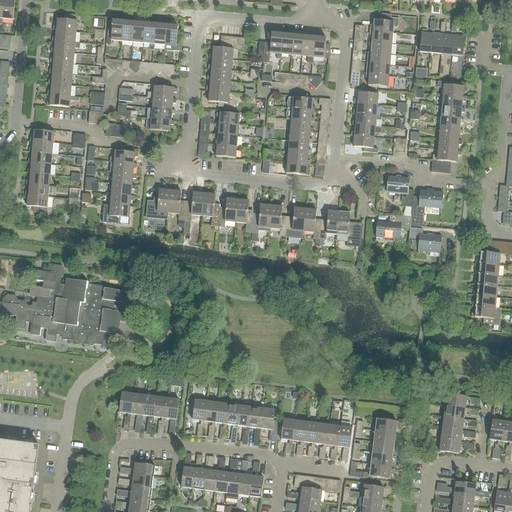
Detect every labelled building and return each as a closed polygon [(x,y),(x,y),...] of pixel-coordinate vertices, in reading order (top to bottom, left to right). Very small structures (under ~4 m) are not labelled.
[(3,0),(2,20),(13,21),(15,0),(10,0),(3,0)] [(56,31),(76,33),(78,16),(64,15),(63,20),(57,20),(56,27),(53,27),(53,31),(56,31)] [(370,32),(393,34),(393,28),(396,28),(398,26),(399,19),(391,18),(391,23),(374,21),(373,28),(370,28),(370,32)] [(124,22),(122,42),(132,43),(134,23),(127,22),(128,19),(124,19),(123,22),(124,22)] [(134,23),(132,43),(143,44),(145,24),(138,23),(138,20),(134,20),(134,23)] [(111,41),(122,42),(124,22),(123,22),(113,21),(112,31),(108,31),(107,36),(111,36),(111,41)] [(145,24),(143,44),(149,45),(148,51),(154,51),(154,45),(156,25),(149,24),(149,21),(145,21),(145,24)] [(165,46),(167,26),(166,26),(160,25),(160,22),(156,22),(156,25),(154,45),(165,46)] [(180,45),(176,45),(178,27),(170,26),(171,23),(167,23),(166,26),(167,26),(165,46),(164,51),(179,52),(180,45)] [(55,42),(75,43),(76,33),(56,31),(55,38),(52,38),(52,42),(55,42)] [(281,55),(282,35),(275,34),(276,31),(272,31),(270,44),(265,43),(263,64),(269,64),(270,54),(277,55),(277,58),(280,58),(281,55)] [(282,35),(281,55),(291,56),(293,36),(286,35),(286,32),(282,32),(282,35)] [(393,34),(370,32),(369,35),(372,36),(372,42),(372,43),(392,45),(393,34)] [(293,36),(291,56),(302,57),(304,37),(297,36),(297,33),(293,33),(293,36)] [(419,53),(430,54),(432,34),(421,33),(419,53)] [(304,37),(302,57),(307,58),(307,64),(312,64),(313,58),(315,38),(314,38),(308,37),(308,34),(304,34),(304,37)] [(432,34),(430,54),(441,55),(443,35),(432,34)] [(330,45),(325,45),(326,39),(318,38),(319,35),(315,35),(314,38),(315,38),(313,58),(328,59),(330,45)] [(452,56),(454,36),(443,35),(441,55),(452,56)] [(465,37),(454,36),(452,56),(463,57),(465,37)] [(55,42),(54,49),(51,48),(51,52),(54,53),(54,52),(74,54),(75,49),(79,50),(80,44),(75,44),(75,43),(55,42)] [(372,43),(372,42),(369,42),(368,46),(371,46),(371,53),(391,55),(392,45),(372,43)] [(232,50),(226,49),(220,49),(213,48),(212,55),(209,55),(209,59),(212,59),(232,61),(233,50),(232,50)] [(74,54),(54,52),(54,53),(53,59),(50,59),(50,63),(53,63),(73,65),(74,54)] [(367,57),(367,64),(370,64),(390,66),(391,55),(371,53),(368,53),(367,57)] [(231,72),(232,61),(212,59),(211,66),(208,66),(208,70),(211,70),(231,72)] [(116,66),(116,61),(105,60),(105,65),(114,73),(118,68),(116,66)] [(125,73),(129,69),(126,67),(127,62),(116,61),(116,66),(118,68),(125,73)] [(135,74),(140,70),(137,68),(138,63),(127,62),(126,67),(129,69),(135,74)] [(53,63),(52,70),(49,70),(49,74),(52,74),(72,76),(73,65),(53,63)] [(148,64),(138,63),(137,68),(140,70),(146,75),(150,71),(148,69),(148,64)] [(157,76),(161,72),(159,70),(159,65),(148,64),(148,69),(150,71),(157,76)] [(369,75),(389,77),(390,66),(370,64),(367,64),(366,68),(366,74),(369,75)] [(168,77),(174,72),(174,66),(159,65),(159,70),(161,72),(168,77)] [(230,82),(231,72),(211,70),(210,77),(207,76),(207,80),(210,81),(230,82)] [(427,71),(416,70),(416,78),(427,79),(427,71)] [(52,74),(51,81),(48,81),(48,85),(51,85),(71,86),(72,76),(52,74)] [(285,80),(286,75),(275,74),(274,78),(284,86),(288,82),(285,80)] [(388,88),(389,77),(369,75),(366,74),(365,78),(368,79),(368,86),(388,88)] [(296,81),(296,76),(286,75),(285,80),(288,82),(294,87),(298,83),(296,81)] [(305,88),(309,84),(307,82),(307,77),(296,76),(296,81),(298,83),(305,88)] [(316,89),(322,83),(322,82),(322,78),(307,77),(307,82),(309,84),(316,89)] [(210,81),(209,88),(206,87),(206,91),(209,92),(209,91),(229,93),(230,82),(210,81)] [(444,86),(444,83),(438,82),(437,88),(443,88),(442,97),(463,98),(463,91),(466,92),(467,88),(444,86)] [(70,97),(71,86),(51,85),(50,92),(47,91),(47,95),(50,96),(50,95),(70,97)] [(154,87),(153,93),(147,93),(147,98),(153,98),(173,100),(174,93),(177,93),(177,89),(154,87)] [(209,91),(209,92),(208,102),(218,103),(218,107),(223,108),(224,104),(228,104),(229,93),(209,91)] [(357,104),(377,106),(378,95),(358,93),(357,100),(354,100),(354,104),(357,104)] [(46,102),(46,106),(69,108),(70,101),(78,102),(78,98),(70,97),(50,95),(50,96),(49,103),(46,102)] [(463,98),(442,97),(441,107),(462,109),(462,102),(465,102),(466,99),(463,98)] [(173,100),(153,98),(152,109),(172,111),(172,110),(173,104),(176,104),(176,100),(173,100)] [(287,109),(292,109),(312,111),(315,112),(315,108),(312,107),(313,100),(288,98),(289,98),(287,103),(288,109),(287,109)] [(377,106),(357,104),(356,111),(353,111),(353,115),(356,115),(376,117),(377,106)] [(462,109),(441,107),(440,118),(461,120),(461,113),(464,113),(465,109),(462,109)] [(172,111),(152,109),(151,120),(171,121),(172,114),(175,115),(175,111),(172,110),(172,111)] [(312,111),(292,109),(287,109),(288,109),(286,114),(287,119),(286,119),(286,120),(291,120),(311,122),(314,122),(314,118),(311,118),(312,111)] [(219,124),(239,126),(240,115),(216,113),(216,117),(219,117),(219,124)] [(375,128),(376,120),(381,121),(381,117),(376,117),(356,115),(355,122),(352,122),(352,126),(355,126),(375,128)] [(461,120),(440,118),(439,129),(460,131),(460,124),(463,124),(464,120),(461,120)] [(171,121),(151,120),(147,119),(146,130),(170,132),(171,125),(174,125),(174,121),(171,121)] [(311,122),(291,120),(290,131),(310,133),(313,133),(313,129),(310,129),(311,122)] [(238,137),(239,126),(219,124),(216,124),(215,128),(218,128),(218,135),(238,137)] [(381,128),(375,128),(355,126),(354,133),(351,132),(351,136),(354,137),(354,136),(374,138),(375,134),(381,135),(381,128)] [(460,131),(439,129),(438,140),(459,141),(459,134),(462,135),(463,131),(460,131)] [(53,144),(54,133),(34,131),(33,139),(30,138),(30,142),(33,142),(53,144)] [(290,131),(289,142),(309,143),(309,144),(312,144),(312,140),(309,140),(310,133),(290,131)] [(217,146),(237,148),(238,137),(218,135),(215,135),(214,139),(217,139),(217,146)] [(354,137),(353,147),(363,148),(363,152),(377,154),(378,149),(373,149),(374,138),(354,136),(354,137)] [(459,141),(438,140),(437,150),(458,152),(458,145),(461,145),(462,141),(459,141)] [(33,142),(32,149),(29,149),(29,153),(32,153),(52,155),(52,149),(58,150),(59,144),(53,144),(33,142)] [(309,143),(289,142),(288,152),(308,154),(311,155),(311,151),(308,150),(309,144),(309,143)] [(236,159),(237,148),(217,146),(214,145),(213,149),(216,150),(216,157),(236,159)] [(458,152),(437,150),(437,156),(433,156),(432,161),(438,162),(444,162),(451,163),(457,163),(457,156),(460,156),(461,152),(458,152)] [(114,163),(134,165),(134,164),(134,157),(137,158),(138,154),(115,152),(114,163)] [(288,152),(287,163),(307,165),(310,165),(310,161),(307,161),(308,154),(288,152)] [(32,153),(31,160),(28,160),(28,164),(31,164),(51,165),(51,160),(57,160),(58,155),(52,155),(32,153)] [(134,165),(114,163),(113,174),(133,175),(133,168),(136,168),(137,165),(134,164),(134,165)] [(307,165),(287,163),(286,174),(309,176),(309,172),(310,165),(307,165)] [(31,164),(30,171),(27,171),(27,174),(30,175),(30,174),(50,176),(51,165),(31,164)] [(324,171),(315,170),(315,178),(324,179),(324,171)] [(29,185),(49,187),(50,176),(30,174),(30,175),(29,182),(26,181),(26,185),(29,185)] [(113,174),(112,184),(132,186),(132,179),(135,179),(136,175),(133,175),(113,174)] [(408,191),(409,179),(388,177),(387,193),(406,195),(405,207),(412,208),(413,197),(414,191),(408,191)] [(112,184),(111,195),(131,197),(131,190),(134,190),(135,186),(132,186),(112,184)] [(25,196),(28,196),(48,198),(49,187),(29,185),(28,192),(25,192),(25,196)] [(159,190),(158,198),(154,198),(153,202),(147,201),(146,219),(167,221),(168,214),(170,191),(159,190)] [(170,191),(168,214),(178,215),(178,221),(180,221),(184,221),(186,205),(180,205),(181,192),(170,191)] [(422,227),(423,207),(441,209),(442,193),(420,191),(419,198),(413,197),(412,208),(411,215),(411,216),(411,218),(410,226),(422,227)] [(184,221),(191,222),(191,216),(202,217),(204,194),(193,193),(192,206),(186,205),(184,221)] [(215,195),(204,194),(202,217),(212,218),(211,227),(215,227),(218,228),(219,211),(220,209),(214,208),(215,195)] [(130,208),(130,207),(130,200),(133,201),(134,197),(131,197),(111,195),(110,206),(130,208)] [(24,207),(33,208),(32,213),(47,214),(48,198),(28,196),(27,203),(24,203),(24,207)] [(219,211),(218,228),(224,228),(225,222),(235,223),(237,200),(227,199),(226,199),(225,212),(219,211)] [(237,200),(235,223),(246,224),(245,233),(252,234),(253,218),(253,215),(247,214),(248,208),(248,201),(237,200)] [(110,206),(104,205),(102,223),(119,224),(120,218),(129,219),(129,211),(132,212),(133,208),(130,207),(130,208),(110,206)] [(253,218),(252,234),(258,234),(258,231),(268,232),(269,229),(271,206),(260,205),(260,209),(259,218),(253,218)] [(271,206),(269,229),(280,230),(279,236),(285,237),(287,221),(281,220),(282,208),(281,207),(271,206)] [(287,221),(285,237),(292,237),(292,231),(303,232),(305,210),(294,209),(293,221),(287,221)] [(305,210),(303,232),(313,233),(313,239),(315,239),(319,240),(321,224),(315,223),(316,211),(305,210)] [(321,224),(319,240),(324,240),(326,241),(326,234),(337,235),(339,213),(328,212),(327,224),(321,224)] [(339,213),(337,235),(347,236),(346,246),(353,247),(354,240),(355,227),(349,227),(350,214),(339,213)] [(411,218),(390,216),(389,223),(377,222),(376,238),(400,240),(401,229),(410,229),(410,226),(411,218)] [(422,236),(423,230),(410,229),(409,239),(419,240),(418,251),(440,253),(441,238),(422,236)] [(476,264),(479,264),(499,266),(500,255),(494,254),(488,253),(480,253),(479,260),(476,260),(476,264)] [(478,274),(498,276),(499,266),(479,264),(478,271),(475,271),(475,274),(478,274)] [(80,344),(92,345),(94,344),(102,345),(104,347),(110,348),(112,346),(114,335),(118,335),(120,321),(128,322),(130,306),(129,304),(131,302),(132,296),(124,295),(122,293),(104,290),(102,288),(87,286),(85,284),(69,281),(66,283),(66,286),(61,286),(59,283),(60,279),(62,276),(63,270),(61,267),(55,267),(52,269),(52,274),(40,272),(37,274),(37,280),(40,281),(42,281),(44,283),(43,289),(40,288),(34,287),(31,290),(30,296),(37,297),(38,299),(37,304),(33,303),(33,306),(31,307),(27,307),(26,304),(26,302),(25,302),(16,301),(16,299),(14,297),(8,296),(6,298),(5,299),(3,299),(0,319),(2,322),(8,323),(9,316),(11,315),(17,316),(16,326),(18,328),(24,329),(25,323),(27,321),(32,322),(31,332),(33,334),(39,335),(40,330),(40,329),(42,328),(48,329),(46,338),(48,341),(54,342),(55,336),(57,334),(63,335),(62,339),(78,342),(80,344)] [(477,285),(497,287),(498,276),(478,274),(477,282),(474,281),(474,285),(477,285)] [(496,298),(497,287),(477,285),(476,292),(473,292),(473,296),(476,296),(496,298)] [(496,298),(476,296),(475,303),(472,303),(472,307),(475,307),(495,309),(495,308),(496,298)] [(471,314),(471,315),(471,317),(483,319),(483,325),(500,327),(501,309),(495,308),(495,309),(475,307),(474,314),(471,314)] [(130,415),(131,415),(133,394),(122,393),(119,413),(127,414),(127,417),(125,417),(124,422),(129,423),(130,415)] [(133,394),(131,415),(139,416),(138,419),(136,419),(135,423),(141,424),(142,416),(145,396),(133,394)] [(479,405),(480,399),(466,397),(446,395),(444,406),(464,409),(466,400),(469,401),(469,404),(479,405)] [(145,396),(142,416),(148,417),(147,425),(152,425),(153,418),(156,397),(145,396)] [(156,397),(153,418),(161,419),(161,422),(159,422),(158,426),(163,427),(164,419),(167,399),(156,397)] [(167,399),(164,419),(172,420),(172,423),(170,423),(169,428),(174,428),(176,421),(179,400),(167,399)] [(203,422),(204,422),(206,402),(194,400),(192,420),(201,422),(200,425),(198,425),(197,429),(202,430),(203,422)] [(206,402),(204,422),(212,423),(211,426),(209,426),(208,430),(214,431),(215,423),(218,403),(206,402)] [(218,403),(215,423),(223,424),(223,428),(220,428),(220,432),(225,433),(226,425),(229,405),(218,403)] [(229,405),(226,425),(235,426),(234,429),(232,429),(231,433),(236,434),(237,426),(238,426),(240,406),(229,405)] [(240,406),(238,426),(246,427),(245,431),(243,430),(242,435),(248,435),(249,428),(252,407),(240,406)] [(464,409),(444,406),(443,418),(463,420),(464,412),(467,412),(467,415),(477,416),(478,411),(464,409)] [(252,407),(249,428),(257,429),(257,432),(254,432),(254,436),(259,437),(260,429),(263,409),(252,407)] [(275,410),(263,409),(260,429),(270,430),(269,442),(275,443),(278,422),(273,421),(275,410)] [(463,420),(443,418),(441,429),(461,431),(462,423),(466,424),(466,426),(476,427),(477,422),(463,420)] [(284,454),(290,455),(292,441),(295,421),(283,420),(280,440),(289,441),(288,444),(286,444),(284,454)] [(397,422),(377,420),(375,431),(395,434),(397,422)] [(492,420),(489,440),(498,442),(497,445),(495,445),(494,449),(500,450),(501,442),(503,422),(492,420)] [(295,421),(292,441),(300,442),(300,446),(297,445),(296,455),(302,456),(304,443),(306,423),(295,421)] [(341,461),(346,462),(348,449),(349,449),(351,429),(350,428),(351,424),(341,422),(340,427),(337,447),(346,448),(345,451),(343,451),(341,461)] [(511,423),(503,422),(501,442),(509,443),(508,447),(506,446),(505,451),(511,452),(511,444),(511,423)] [(306,423),(304,443),(311,444),(311,447),(308,447),(307,457),(313,458),(315,444),(317,424),(306,423)] [(317,424),(315,444),(323,445),(322,449),(320,448),(318,458),(324,459),(326,446),(329,426),(317,424)] [(329,426),(326,446),(334,447),(334,450),(331,450),(330,460),(335,461),(337,447),(340,427),(329,426)] [(461,431),(441,429),(440,440),(460,442),(461,434),(464,435),(464,437),(475,439),(475,433),(461,431)] [(395,434),(375,431),(373,443),(394,445),(395,434)] [(460,442),(440,440),(438,452),(458,454),(459,446),(463,446),(463,449),(473,450),(474,444),(460,442)] [(30,511),(39,447),(9,443),(0,441),(0,511),(30,511)] [(394,445),(373,443),(372,454),(392,457),(394,445)] [(181,488),(192,489),(195,469),(195,465),(189,465),(191,455),(185,454),(183,468),(181,488)] [(392,457),(372,454),(371,465),(391,468),(392,457)] [(202,456),(196,456),(195,465),(195,469),(192,489),(204,491),(206,471),(198,470),(199,466),(201,467),(202,456)] [(213,458),(208,457),(206,471),(204,491),(215,492),(217,472),(209,471),(210,468),(212,468),(213,458)] [(225,459),(219,459),(217,472),(215,492),(226,494),(229,474),(220,473),(221,469),(223,470),(225,459)] [(229,474),(226,494),(227,494),(226,499),(237,500),(238,495),(240,475),(232,474),(232,470),(235,471),(236,461),(231,460),(229,474)] [(247,462),(242,461),(240,475),(238,495),(249,497),(251,476),(243,475),(244,472),(246,472),(247,462)] [(257,474),(259,464),(253,463),(251,476),(249,497),(261,498),(263,478),(255,477),(255,473),(257,474)] [(130,469),(120,468),(119,474),(133,476),(153,478),(155,467),(134,464),(133,472),(130,472),(130,469)] [(391,468),(371,465),(370,472),(364,473),(354,472),(350,471),(349,477),(374,480),(374,478),(389,480),(391,468)] [(118,479),(117,485),(131,487),(152,490),(153,478),(133,476),(132,484),(128,483),(128,481),(118,479)] [(446,493),(454,495),(474,497),(490,499),(491,493),(480,491),(479,492),(475,492),(475,485),(455,483),(454,491),(451,491),(451,489),(446,488),(446,493)] [(363,493),(350,492),(349,496),(362,498),(382,500),(384,488),(364,486),(363,493)] [(117,491),(116,496),(130,498),(150,501),(152,490),(131,487),(130,495),(127,494),(127,492),(117,491)] [(297,494),(287,492),(286,498),(300,500),(320,502),(322,491),(316,490),(310,489),(305,489),(301,488),(300,497),(297,496),(297,494)] [(505,511),(508,493),(496,491),(493,511),(498,511),(505,511)] [(444,505),(452,506),(472,508),(474,497),(454,495),(453,503),(450,502),(450,500),(445,499),(444,505)] [(115,502),(114,508),(128,510),(146,511),(148,511),(150,501),(130,498),(129,506),(125,506),(125,503),(115,502)] [(362,498),(361,509),(381,511),(382,500),(362,498)] [(286,504),(285,509),(298,511),(305,511),(318,511),(320,502),(300,500),(299,508),(295,507),(296,505),(286,504)]
